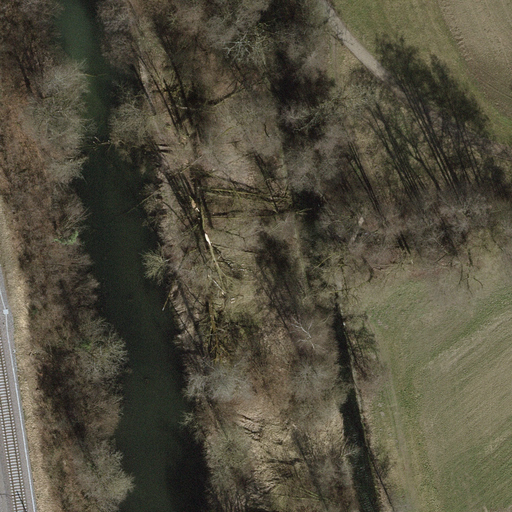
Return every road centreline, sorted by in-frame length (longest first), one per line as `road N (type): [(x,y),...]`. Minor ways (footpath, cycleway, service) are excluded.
road 1 (unknown): [(511,154),(465,137),(392,83),(320,0)]
road 2 (track): [(417,511),(379,348)]
